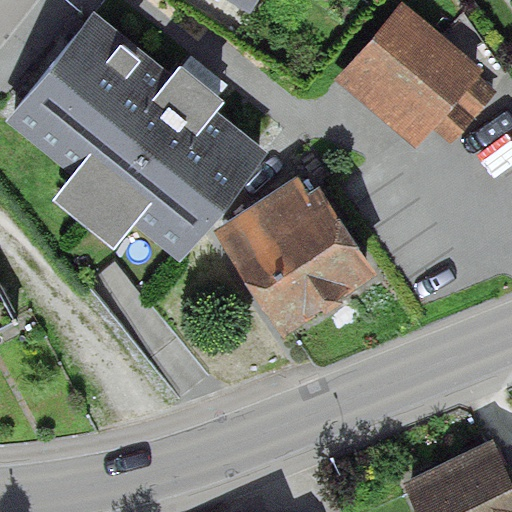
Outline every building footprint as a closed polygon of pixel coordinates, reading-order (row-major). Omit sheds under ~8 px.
[(264,0),(214,0),(251,22),(264,0)] [(405,3),(339,82),(421,150),(433,136),(454,153),(503,93),(484,77),(488,72),(405,3)] [(95,21),(8,128),(75,183),(54,209),(113,257),(136,229),(180,265),(266,160),(217,120),(224,112),(205,96),(181,77),(174,85),(95,21)] [(301,172),(221,228),(290,325),(370,269),(301,172)] [(0,333),(19,323),(0,288),(0,333)] [(511,511),(511,487),(487,431),(395,470),(413,511),(511,511)]
